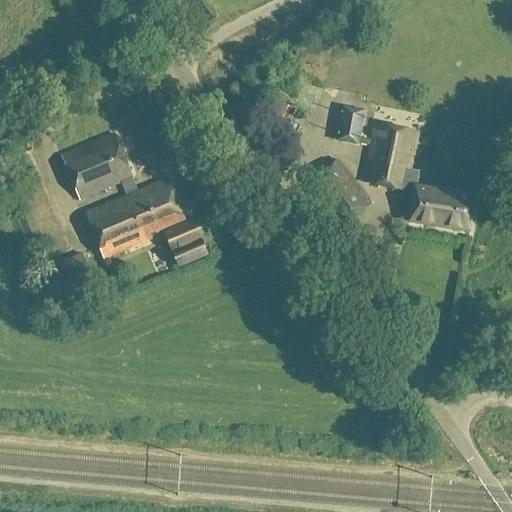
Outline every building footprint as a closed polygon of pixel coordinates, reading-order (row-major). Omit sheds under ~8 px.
[(359,145),(365,111),(344,107),(338,141),(359,145)] [(469,232),(475,197),(417,185),(418,181),(408,179),(417,132),(376,124),(364,183),(405,190),(404,199),(413,201),(410,220),(469,232)] [(80,200),(133,178),(114,134),(61,157),(80,200)] [(70,246),(39,171),(31,153),(9,163),(49,256),(70,246)] [(340,229),(372,204),(338,160),(306,184),(340,229)] [(164,218),(181,211),(168,178),(85,213),(104,259),(165,233),(162,225),(166,223),(164,218)] [(187,224),(181,211),(164,218),(166,223),(162,225),(165,233),(179,266),(207,254),(200,240),(204,238),(196,220),(187,224)] [(243,228),(249,242),(271,232),(265,218),(243,228)] [(48,292),(92,274),(83,253),(39,271),(48,292)]
